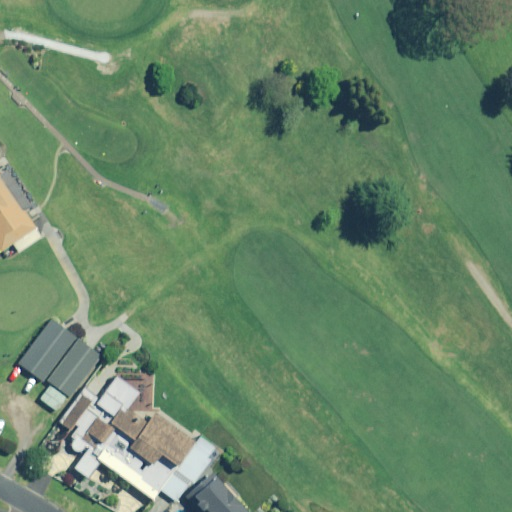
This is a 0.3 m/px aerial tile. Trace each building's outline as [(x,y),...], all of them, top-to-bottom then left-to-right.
[(0,256),(9,269),(41,246),(0,187),(0,256)] [(100,357),(51,320),(18,364),(43,382),(45,379),(70,398),(100,357)] [(52,410),(36,386),(3,408),(19,432),(52,410)] [(92,401),(82,393),(59,421),(70,430),(92,401)] [(196,442),(195,441),(156,413),(148,424),(124,406),(114,420),(95,407),(71,440),(67,446),(83,458),(74,469),(88,479),(100,462),(152,500),(160,490),(176,502),(191,482),(193,484),(210,460),(208,458),(214,449),(199,438),(196,442)] [(246,511),(215,478),(190,501),(200,511),(246,511)]
